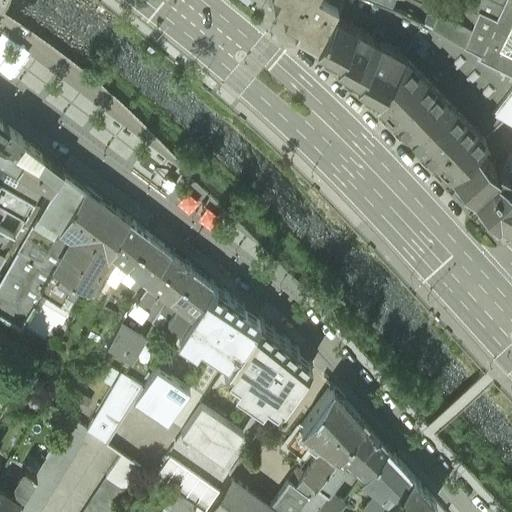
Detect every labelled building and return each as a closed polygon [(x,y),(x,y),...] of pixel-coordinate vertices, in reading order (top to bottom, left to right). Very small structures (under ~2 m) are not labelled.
[(278,0),(280,4),(289,13),(315,36),(332,6),(335,0),(278,0)] [(384,0),(335,0),(332,6),(403,44),(419,17),(408,11),(384,0)] [(384,0),(408,11),(413,0),(384,0)] [(464,37),(420,16),(402,47),(484,131),(504,113),(491,106),(511,77),(511,0),(500,0),(495,12),(477,3),(476,4),(470,20),(464,37)] [(466,0),(457,0),(452,12),(470,20),(476,4),(466,0)] [(403,44),(332,6),(315,36),(375,92),(403,44)] [(44,59),(52,48),(35,35),(27,46),(44,59)] [(484,131),(402,47),(376,93),(446,165),(473,141),(484,131)] [(511,77),(491,106),(504,113),(511,117),(511,77)] [(41,150),(0,119),(0,136),(37,158),(41,150)] [(473,141),(446,165),(494,218),(498,213),(511,221),(511,178),(504,174),(496,169),(497,168),(473,141)] [(0,160),(18,170),(27,175),(35,162),(1,143),(0,144),(0,160)] [(62,166),(41,150),(37,158),(35,162),(27,175),(43,184),(50,188),(62,166)] [(127,215),(62,166),(50,188),(17,245),(88,286),(98,292),(106,277),(96,271),(105,254),(109,248),(127,215)] [(0,182),(5,185),(15,191),(20,181),(0,169),(0,182)] [(27,175),(18,170),(16,175),(22,178),(20,181),(15,191),(33,201),(43,184),(27,175)] [(15,191),(5,185),(0,193),(0,205),(6,209),(23,219),(33,201),(15,191)] [(23,219),(6,209),(0,218),(0,228),(13,236),(23,219)] [(127,215),(109,248),(128,262),(148,231),(127,215)] [(13,236),(0,228),(0,250),(3,253),(13,236)] [(169,247),(148,231),(128,262),(139,270),(147,276),(169,247)] [(88,286),(17,245),(0,274),(0,282),(33,303),(34,300),(41,303),(45,296),(54,302),(59,293),(72,301),(77,293),(81,296),(88,286)] [(135,293),(124,307),(126,308),(123,313),(130,318),(128,321),(145,330),(149,324),(170,292),(191,264),(169,247),(147,276),(135,293)] [(116,262),(105,254),(96,271),(106,277),(116,262)] [(191,264),(170,292),(180,300),(167,319),(180,327),(211,279),(191,264)] [(139,270),(127,287),(135,293),(147,276),(139,270)] [(115,282),(106,277),(98,292),(106,297),(108,293),(115,282)] [(260,316),(211,279),(180,327),(178,331),(212,352),(216,347),(232,357),(260,316)] [(33,303),(0,282),(0,313),(18,326),(33,303)] [(123,313),(106,343),(130,356),(145,330),(128,321),(130,318),(123,313)] [(299,347),(260,316),(232,357),(223,369),(236,378),(232,384),(236,387),(260,403),(264,397),(278,406),(310,360),(297,349),(299,347)] [(189,387),(156,365),(133,400),(166,422),(189,387)] [(120,370),(94,416),(87,428),(89,429),(106,441),(133,400),(143,383),(130,375),(130,376),(120,370)] [(331,383),(299,426),(310,434),(309,436),(317,442),(318,440),(326,446),(324,449),(320,447),(300,474),(312,482),(316,477),(361,415),(331,383)] [(201,403),(182,431),(222,460),(242,432),(201,403)] [(361,415),(316,477),(328,488),(347,462),(340,457),(344,452),(364,474),(387,444),(361,415)] [(36,472),(34,474),(20,496),(10,511),(36,511),(89,429),(87,428),(70,416),(36,472)] [(364,474),(361,478),(383,494),(379,499),(374,494),(358,511),(377,511),(411,471),(387,444),(364,474)] [(36,472),(23,464),(12,481),(14,487),(15,488),(13,492),(20,496),(34,474),(36,472)] [(387,511),(423,511),(435,498),(411,471),(382,507),(387,511)] [(285,511),(270,501),(230,474),(205,510),(206,510),(208,511),(285,511)] [(300,474),(292,484),(304,492),(312,482),(300,474)] [(106,477),(82,511),(110,511),(126,489),(106,477)] [(328,488),(316,477),(312,482),(304,492),(297,502),(308,511),(335,511),(336,511),(343,502),(328,488)] [(286,479),(270,501),(285,511),(289,511),(297,502),(304,492),(292,484),(286,479)] [(0,483),(0,511),(10,511),(20,496),(13,492),(0,483)] [(159,511),(189,511),(196,503),(175,489),(159,511)]
